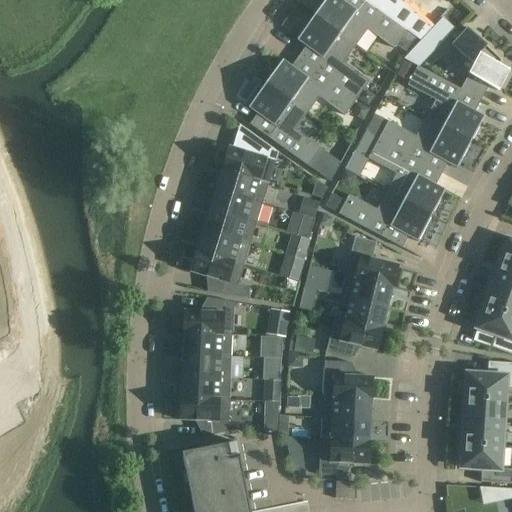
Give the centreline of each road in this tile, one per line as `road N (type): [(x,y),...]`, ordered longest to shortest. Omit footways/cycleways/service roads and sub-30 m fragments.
road 1 (residential): [(264,0),(196,119),(156,225),(138,328),(137,416),(151,511)]
road 2 (residential): [(511,159),(479,215),(435,343),(425,426),(429,511)]
road 3 (residential): [(0,383),(28,357),(32,329),(0,191)]
